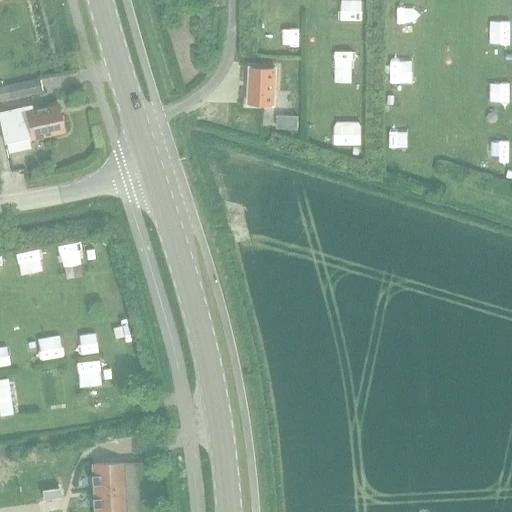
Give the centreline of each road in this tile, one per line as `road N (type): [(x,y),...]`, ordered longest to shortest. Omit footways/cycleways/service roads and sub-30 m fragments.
road 1 (tertiary): [(227,511),(211,379),(151,165)]
road 2 (tertiary): [(151,165),(99,0)]
road 3 (unclassified): [(0,203),(151,165)]
